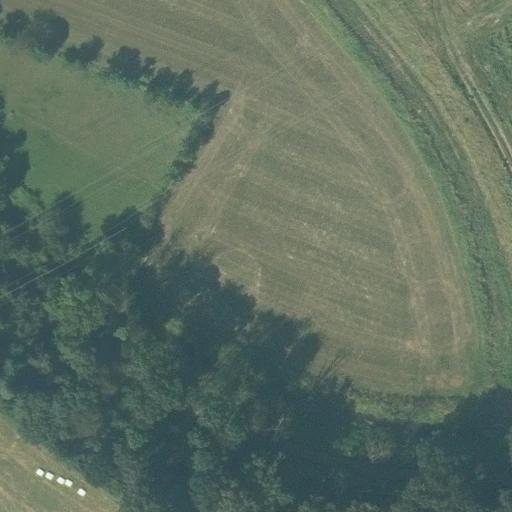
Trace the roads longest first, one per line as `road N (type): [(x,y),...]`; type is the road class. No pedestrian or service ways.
road 1 (unclassified): [(0,266),(133,373),(264,439),(365,469),(511,481)]
road 2 (track): [(511,199),(482,139),(383,0)]
